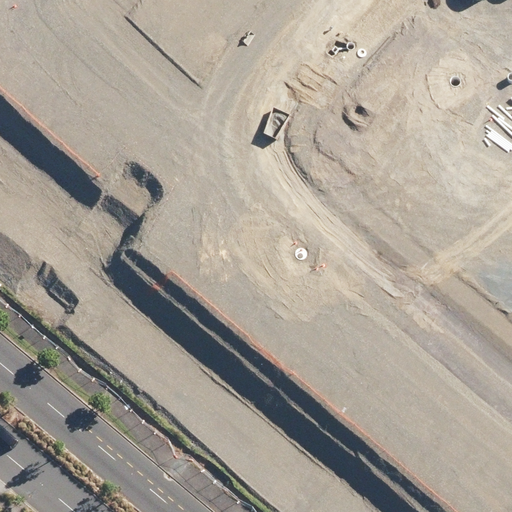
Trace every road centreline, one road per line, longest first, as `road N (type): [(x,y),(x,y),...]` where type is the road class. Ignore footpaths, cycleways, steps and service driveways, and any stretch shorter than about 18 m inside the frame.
road 1 (residential): [(240,120),(251,154),(277,185),(511,383)]
road 2 (residential): [(19,0),(158,121),(188,131),(240,120)]
road 3 (secondary): [(0,362),(177,511)]
road 4 (residential): [(310,0),(250,67),(240,120)]
